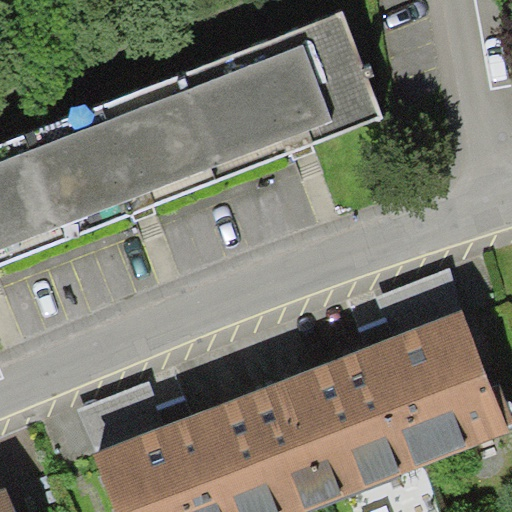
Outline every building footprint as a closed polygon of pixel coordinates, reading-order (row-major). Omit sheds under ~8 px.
[(355,21),(191,82),(226,179),(390,118),(355,21)] [(191,82),(25,142),(60,239),(226,179),(191,82)] [(25,142),(0,150),(0,260),(60,239),(25,142)] [(458,334),(287,392),(330,500),(502,433),(458,334)] [(287,392),(94,471),(110,511),(300,511),(330,500),(287,392)]
